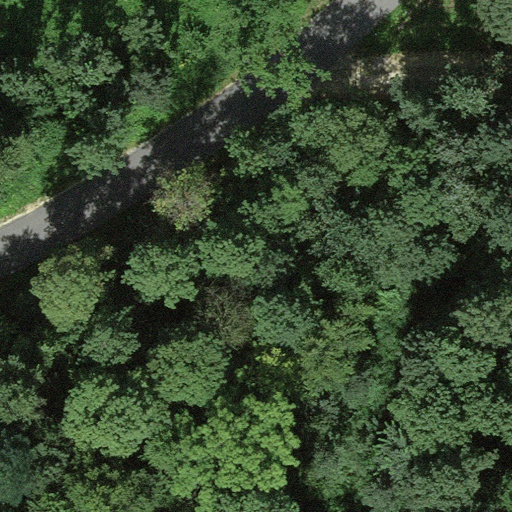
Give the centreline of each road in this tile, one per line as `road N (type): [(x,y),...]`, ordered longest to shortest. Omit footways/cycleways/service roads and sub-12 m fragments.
road 1 (unclassified): [(382,0),(307,74),(0,226)]
road 2 (track): [(307,74),(511,99)]
